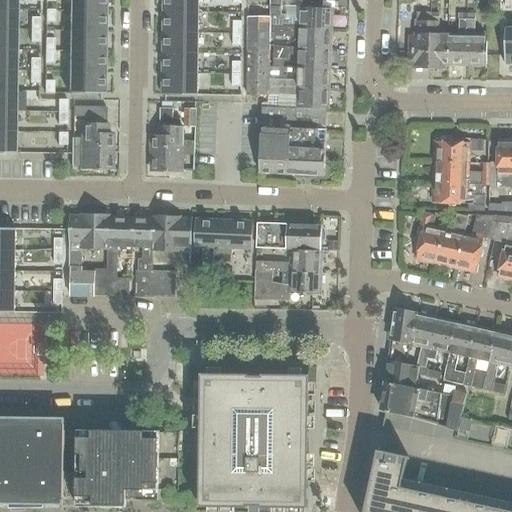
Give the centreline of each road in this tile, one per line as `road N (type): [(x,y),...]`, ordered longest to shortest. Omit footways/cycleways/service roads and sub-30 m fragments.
road 1 (residential): [(0,393),(144,393),(160,371),(162,341),(184,328),(361,329)]
road 2 (residential): [(133,191),(362,201)]
road 3 (residential): [(511,103),(405,102),(381,94),(372,72),(374,0)]
road 4 (residential): [(133,191),(139,0)]
road 5 (residential): [(344,511),(359,434),(361,329)]
road 6 (residential): [(359,281),(511,311)]
road 7 (residential): [(0,189),(133,191)]
